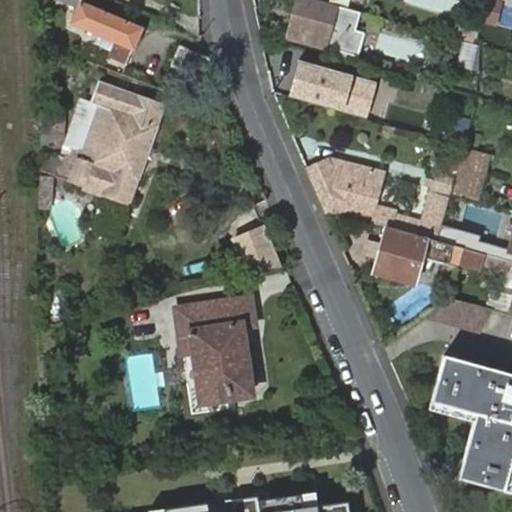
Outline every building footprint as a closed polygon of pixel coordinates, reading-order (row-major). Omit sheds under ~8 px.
[(82,0),(59,0),(78,8),(72,23),(98,34),(96,40),(100,42),(103,36),(115,41),(110,51),(108,56),(127,63),(133,49),(142,28),(81,3),(82,0)] [(357,14),(304,0),(297,0),(288,37),(347,53),(357,14)] [(475,39),(480,17),(460,12),(454,34),(475,39)] [(94,44),(110,51),(115,41),(103,36),(100,42),(96,40),(94,44)] [(477,46),(462,43),(457,67),(472,70),(477,46)] [(201,78),(219,81),(209,58),(188,48),(179,70),(201,78)] [(303,61),(297,82),(301,84),(307,63),(303,61)] [(293,98),(338,110),(345,86),(349,74),(307,63),(301,84),(297,82),(293,98)] [(94,154),(82,149),(80,148),(72,168),(70,167),(67,178),(103,192),(102,194),(126,205),(127,202),(129,203),(164,105),(99,81),(91,103),(97,105),(110,109),(94,154)] [(97,105),(82,149),(94,154),(110,109),(97,105)] [(41,116),(40,147),(52,147),(52,116),(41,116)] [(463,137),(467,123),(457,120),(453,134),(463,137)] [(450,192),(479,201),(492,152),(463,144),(463,145),(454,177),(450,192)] [(58,177),(65,157),(48,151),(41,170),(58,177)] [(427,238),(436,241),(448,198),(429,193),(419,229),(415,228),(416,224),(392,218),(393,214),(372,209),(382,172),(360,167),(360,168),(328,159),(328,158),(327,158),(305,167),(324,211),(390,228),(427,238)] [(450,193),(450,192),(454,177),(429,171),(425,186),(450,193)] [(259,256),(259,257),(278,259),(280,231),(242,227),(239,254),(259,256)] [(424,250),(427,240),(385,229),(381,245),(376,244),(372,257),(377,258),(373,274),(414,284),(419,266),(424,250)] [(452,285),(462,248),(447,244),(436,241),(427,238),(427,240),(432,242),(429,251),(427,259),(441,263),(436,280),(452,285)] [(365,255),(372,257),(376,244),(369,242),(365,255)] [(479,330),(493,309),(448,297),(424,315),(427,316),(479,330)] [(249,299),(176,310),(182,353),(195,351),(202,400),(226,396),(249,394),(239,326),(252,324),(249,299)] [(53,331),(38,331),(39,350),(53,349),(53,331)] [(511,374),(443,356),(431,401),(475,414),(457,478),(503,490),(511,457),(511,374)] [(316,505),(314,492),(302,494),(304,507),(316,505)] [(345,511),(344,501),(316,505),(304,507),(302,494),(258,500),(257,495),(163,509),(163,511),(345,511)]
